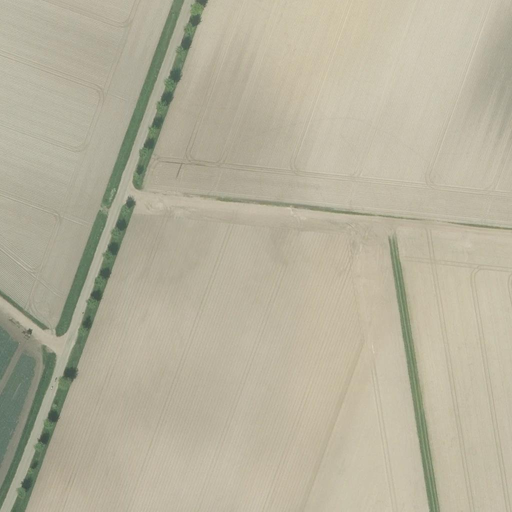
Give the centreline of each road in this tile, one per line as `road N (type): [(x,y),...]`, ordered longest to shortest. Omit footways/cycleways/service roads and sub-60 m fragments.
road 1 (unclassified): [(5,511),(190,0)]
road 2 (track): [(438,511),(393,223)]
road 3 (track): [(123,191),(393,223)]
